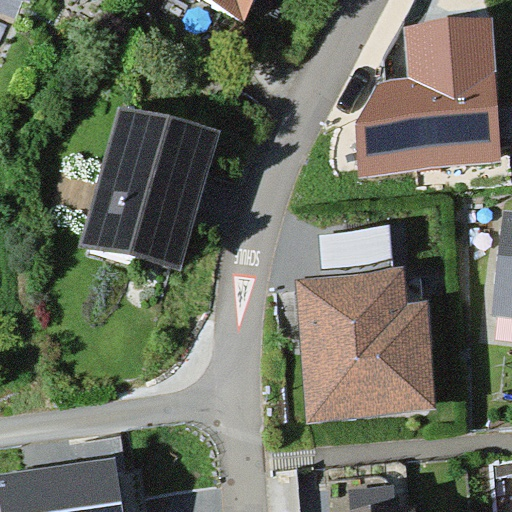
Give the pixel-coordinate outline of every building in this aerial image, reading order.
[(18,0),(0,0),(0,11),(11,16),(18,0)] [(184,0),(237,29),(253,0),(184,0)] [(493,17),(403,27),(410,80),(379,84),(355,121),(358,178),(502,160),(493,17)] [(145,239),(174,248),(204,145),(125,122),(86,256),(136,271),(145,239)] [(511,212),(504,212),(495,318),(511,319),(511,212)] [(323,277),(393,270),(390,228),(319,234),(323,277)] [(323,277),(297,279),(310,423),(435,412),(426,306),(409,308),(406,269),(393,270),(323,277)] [(119,511),(110,460),(1,478),(6,511),(119,511)]
